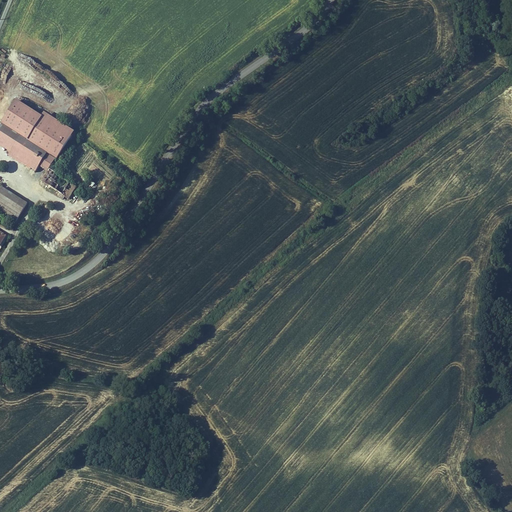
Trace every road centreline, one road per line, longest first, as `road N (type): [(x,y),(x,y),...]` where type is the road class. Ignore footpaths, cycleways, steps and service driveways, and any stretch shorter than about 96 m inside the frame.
road 1 (tertiary): [(0,288),(64,281),(96,259),(197,110),(330,0)]
road 2 (unknown): [(0,161),(31,201),(0,272)]
